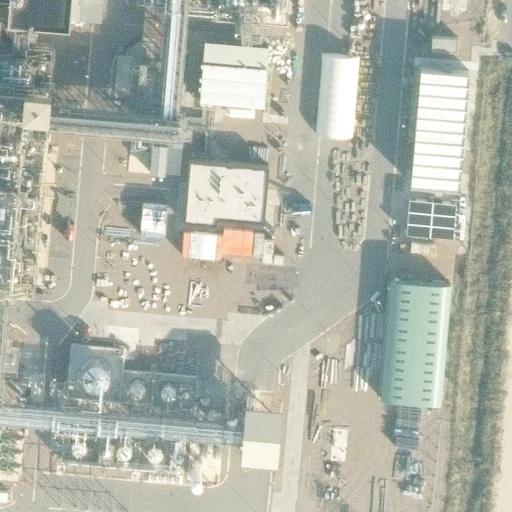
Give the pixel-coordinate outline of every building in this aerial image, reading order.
[(9,0),(7,23),(69,28),(71,0),(9,0)] [(430,47),(430,49),(457,50),(457,48),(458,36),(431,34),(430,47)] [(202,59),(199,98),(263,103),(266,64),(202,59)] [(420,65),(410,182),(459,186),(469,69),(420,65)] [(23,75),(21,102),(47,104),(50,77),(23,75)] [(168,171),(172,129),(147,127),(143,169),(168,171)] [(262,214),(266,162),(189,155),(183,219),(217,222),(218,210),(262,214)] [(407,214),(406,232),(453,236),(455,201),(409,197),(408,198),(407,214)] [(390,278),(380,397),(441,401),(449,280),(390,278)] [(101,357),(98,356),(94,356),(90,357),(87,359),(84,361),(82,365),(82,368),(82,372),(84,376),(86,379),(89,381),(93,382),(97,382),(100,381),(104,380),(106,377),(108,373),(109,370),(108,366),(107,362),(104,359),(101,357)] [(139,378),(137,377),(135,378),(133,379),(131,380),(130,382),(130,384),(130,386),(131,388),(132,390),(134,391),(136,392),(138,392),(140,391),(142,390),(143,388),(144,386),(144,384),(144,382),(143,380),(141,379),(139,378)] [(170,380),(167,380),(165,380),(163,381),(162,383),(161,385),(160,388),(161,390),(162,392),(164,393),(166,394),(169,394),(171,393),(173,392),(174,390),(175,387),(174,385),(173,383),(172,381),(170,380)] [(84,437),(80,435),(76,435),(73,437),(71,441),(71,445),(73,448),(77,450),(81,450),(84,448),(86,444),(86,440),(84,437)] [(130,442),(126,439),(121,439),(117,442),(115,447),(117,451),(121,454),(126,454),(130,451),(131,446),(130,442)] [(161,446),(158,443),(154,442),(150,444),(147,447),(147,451),(149,455),(153,457),(158,457),(161,454),(162,450),(161,446)]
